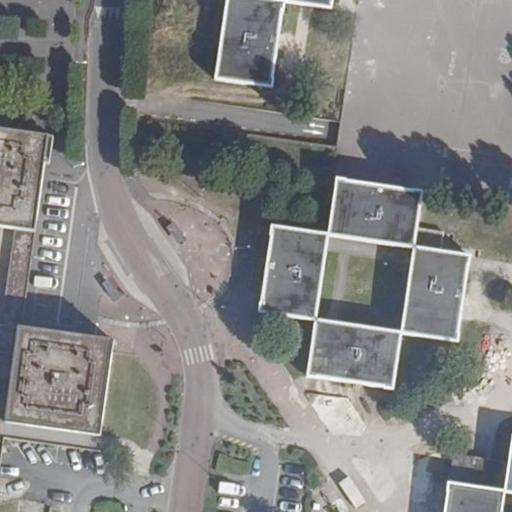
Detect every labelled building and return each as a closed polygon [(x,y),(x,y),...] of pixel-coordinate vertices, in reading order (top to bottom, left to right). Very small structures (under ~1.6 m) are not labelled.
[(284,3),(274,2),(260,0),(227,0),(215,79),(270,87),(284,3)] [(274,0),(274,2),(284,3),(329,9),(330,0),(274,0)] [(0,229),(13,231),(32,234),(36,234),(49,138),(0,130),(0,229)] [(337,181),(328,236),(413,249),(421,194),(337,181)] [(271,240),(262,295),(260,312),(315,321),(326,247),(328,236),(273,227),(271,240)] [(0,320),(0,326),(19,329),(32,234),(13,231),(0,320)] [(468,257),(413,249),(412,258),(401,334),(455,342),(466,266),(468,257)] [(335,324),(315,321),(307,376),(327,379),(392,389),(401,334),(335,324)] [(5,423),(100,436),(113,342),(19,329),(14,357),(11,380),(5,423)] [(502,511),(504,502),(505,493),(449,484),(447,492),(444,511),(502,511)]
